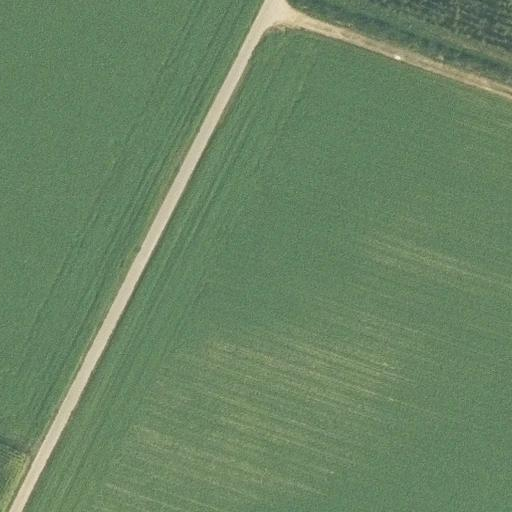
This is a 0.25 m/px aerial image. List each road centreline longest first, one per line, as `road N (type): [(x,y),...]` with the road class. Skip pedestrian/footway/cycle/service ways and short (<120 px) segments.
road 1 (track): [(14,511),(272,0)]
road 2 (track): [(265,12),(511,94)]
